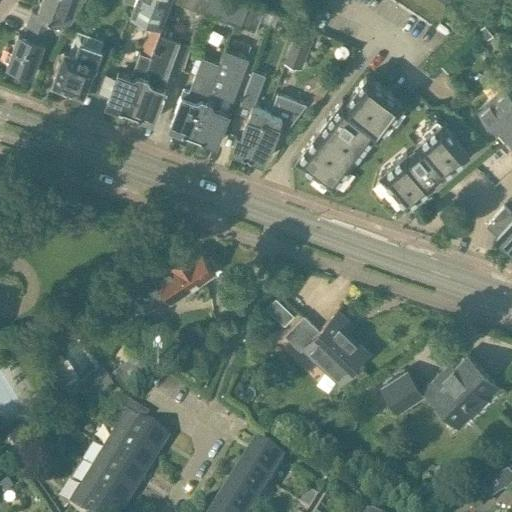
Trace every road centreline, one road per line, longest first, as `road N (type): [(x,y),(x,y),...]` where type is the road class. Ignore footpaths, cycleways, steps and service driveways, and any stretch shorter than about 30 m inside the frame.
road 1 (secondary): [(511,292),(0,112)]
road 2 (secondary): [(0,136),(60,149),(511,309)]
